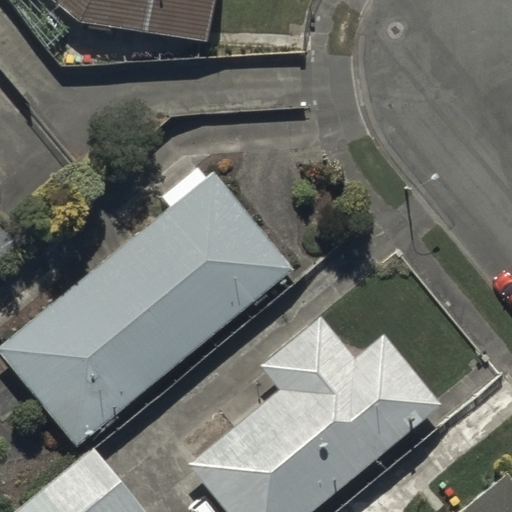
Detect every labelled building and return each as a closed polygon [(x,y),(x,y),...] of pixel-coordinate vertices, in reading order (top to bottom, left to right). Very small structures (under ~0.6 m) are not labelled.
[(64,0),(75,8),(199,25),(202,0),(64,0)] [(0,352),(67,434),(288,253),(208,157),(197,167),(186,153),(151,182),(163,195),(119,231),(111,222),(86,243),(92,251),(0,327),(0,352)] [(272,373),(180,448),(231,511),(291,511),(437,395),(376,318),(350,339),(318,300),(254,351),(272,373)] [(138,511),(91,453),(18,511),(138,511)] [(511,511),(511,466),(507,460),(444,511),(511,511)]
